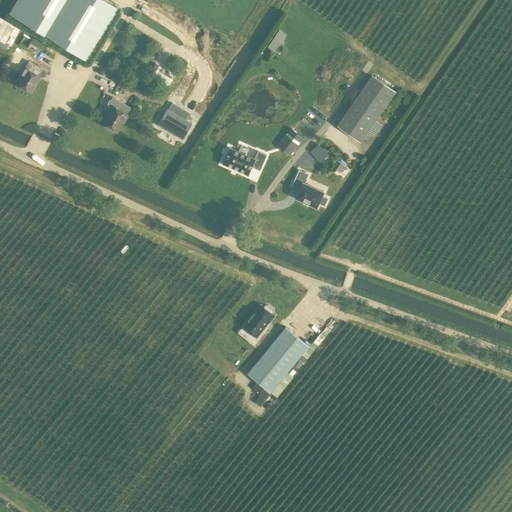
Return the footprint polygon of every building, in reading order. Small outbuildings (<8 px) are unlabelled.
[(117,10),(99,0),(63,0),(42,36),(85,63),(117,10)] [(274,51),(286,34),(279,29),(267,46),(274,51)] [(43,77),(46,71),(29,61),(25,67),(24,67),(14,83),(31,92),(40,77),(41,78),(43,77)] [(358,142),(394,93),(372,77),(336,126),(358,142)] [(147,88),(143,95),(148,98),(152,91),(147,88)] [(116,131),(130,107),(112,96),(109,102),(112,105),(101,122),(116,131)] [(191,122),(167,108),(158,123),(182,138),(191,122)] [(292,151),(304,138),(292,128),(281,141),(292,151)] [(244,136),(233,151),(248,160),(255,152),(259,154),(268,142),(262,139),(258,145),(244,136)] [(323,195),(325,188),(305,180),(308,172),(301,169),(293,183),(301,188),(297,195),(318,204),(319,203),(324,204),(328,196),(323,195)] [(263,307),(260,304),(243,324),(252,332),(247,339),(254,345),(267,329),(265,327),(274,316),(271,313),(272,311),(272,308),(268,304),(265,305),(263,307)] [(314,332),(318,335),(314,342),(319,345),(326,335),(327,336),(336,322),(326,315),(314,332)] [(286,326),(248,373),(271,392),(309,346),(286,326)] [(260,405),(269,393),(256,381),(251,387),(259,394),(254,400),(260,405)]
